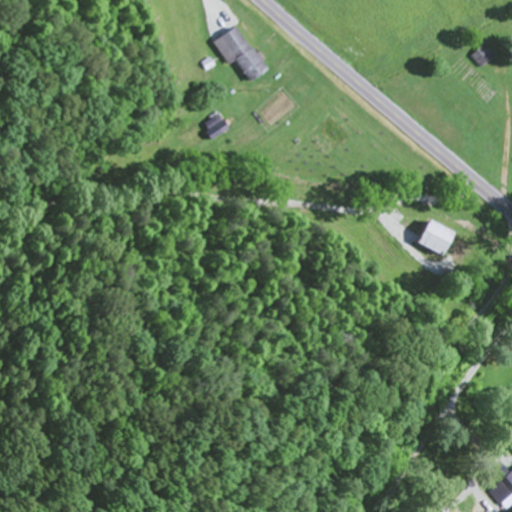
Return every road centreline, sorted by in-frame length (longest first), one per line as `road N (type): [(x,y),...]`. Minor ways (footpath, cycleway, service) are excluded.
road 1 (residential): [(473,180),(467,198),(415,199),(366,212),(166,190),(132,203),(47,205),(0,232)]
road 2 (secondary): [(511,212),(263,0)]
